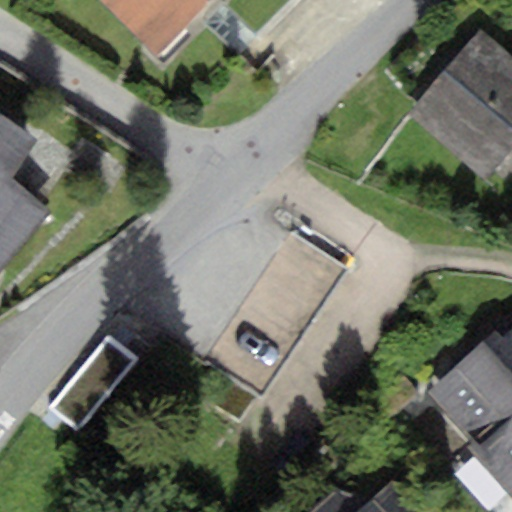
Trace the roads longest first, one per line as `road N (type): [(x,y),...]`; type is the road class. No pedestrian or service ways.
road 1 (residential): [(219,185),(107,287),(49,350),(0,421)]
road 2 (residential): [(418,0),(219,185)]
road 3 (residential): [(219,185),(0,31)]
